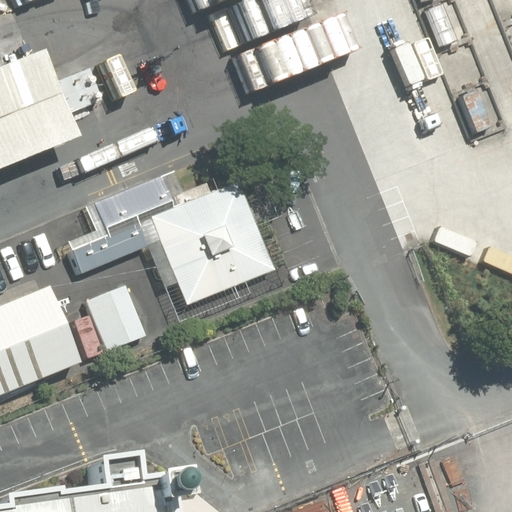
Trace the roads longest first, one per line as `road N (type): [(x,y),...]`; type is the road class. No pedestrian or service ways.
road 1 (unknown): [(359,0),(300,93),(256,86),(0,184)]
road 2 (unknown): [(319,173),(511,184)]
